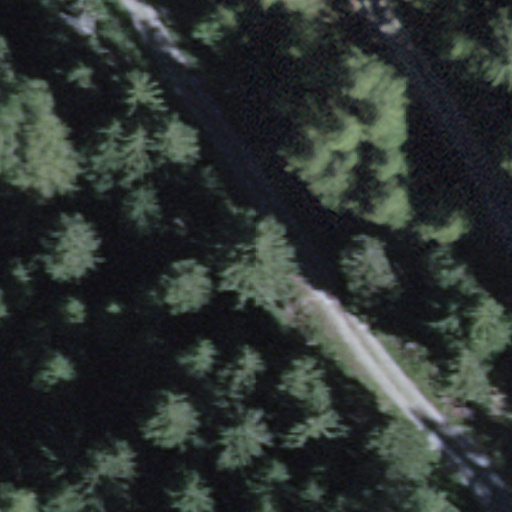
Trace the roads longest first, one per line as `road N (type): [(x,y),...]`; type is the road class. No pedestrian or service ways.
road 1 (track): [(133,0),(309,265),(502,511)]
road 2 (track): [(511,227),(375,0)]
